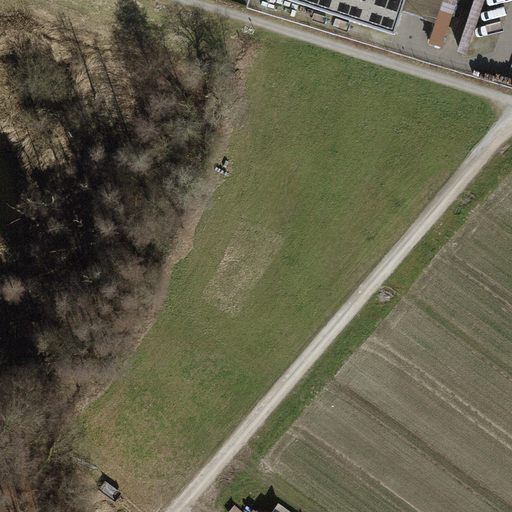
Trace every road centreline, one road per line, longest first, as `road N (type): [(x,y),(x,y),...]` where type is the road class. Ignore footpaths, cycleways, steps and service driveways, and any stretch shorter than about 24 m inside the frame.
road 1 (track): [(511,132),(182,511)]
road 2 (track): [(177,0),(511,103)]
